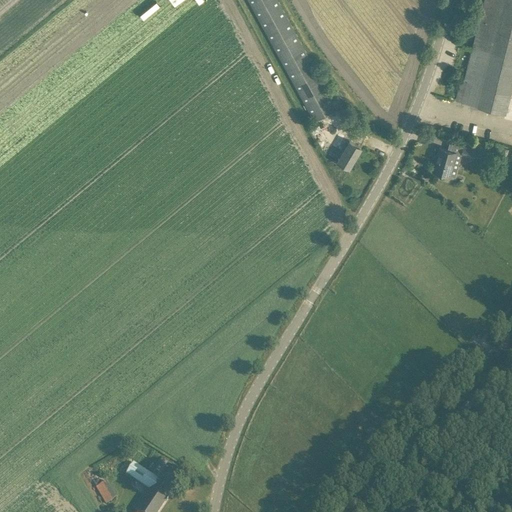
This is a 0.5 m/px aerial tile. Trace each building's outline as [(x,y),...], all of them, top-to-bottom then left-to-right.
[(248,0),(315,123),(338,110),(278,0),(248,0)] [(461,101),(506,113),(511,87),(511,0),(484,0),(465,78),(467,79),(461,101)] [(337,160),(349,167),(361,147),(349,140),(337,160)] [(476,150),(463,146),(461,154),(474,157),(476,150)] [(433,170),(449,175),(455,152),(439,148),(433,170)] [(133,510),(136,511),(135,511),(158,511),(182,476),(167,466),(159,479),(134,463),(126,475),(147,489),(133,510)] [(104,504),(115,498),(105,481),(94,487),(104,504)]
